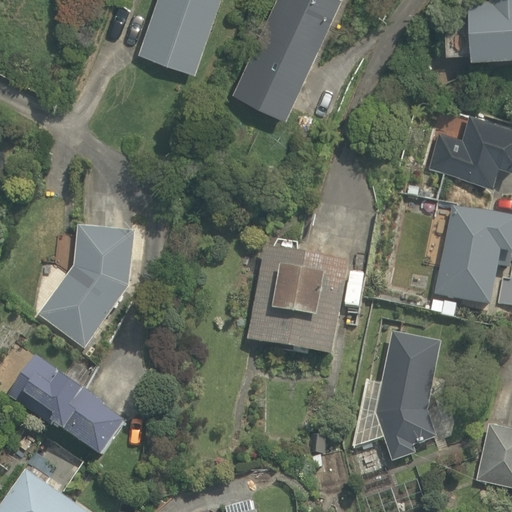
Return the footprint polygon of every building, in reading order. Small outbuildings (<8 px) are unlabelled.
[(224,0),(157,0),(139,53),(200,73),(224,0)] [(294,122),(343,0),(272,0),(233,98),(294,122)] [(511,0),(465,0),(466,7),(443,8),(444,55),(511,53),(511,0)] [(500,272),(511,275),(511,271),(511,213),(458,200),(434,298),(490,312),(500,272)] [(92,349),(113,319),(128,292),(130,234),(80,233),(79,276),(72,272),(43,315),(92,349)] [(334,357),(346,292),(366,295),(372,259),(353,255),(268,239),(249,341),(334,357)] [(433,411),(438,342),(391,334),(377,418),(396,454),(435,461),(440,431),(433,411)] [(128,424),(35,363),(13,396),(106,457),(128,424)] [(511,431),(489,427),(477,483),(511,490),(511,431)] [(90,511),(20,468),(0,499),(0,511),(90,511)] [(221,507),(221,511),(262,511),(260,500),(221,507)]
